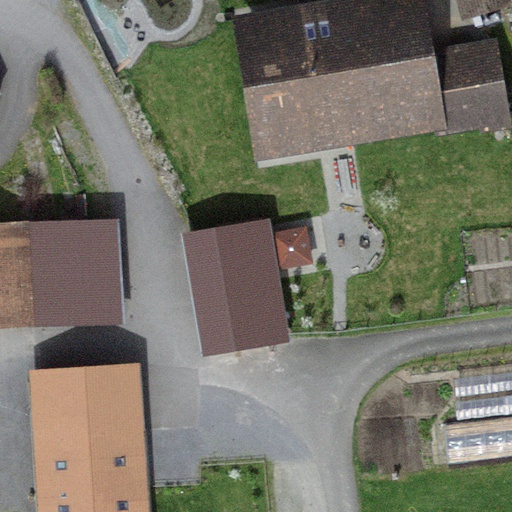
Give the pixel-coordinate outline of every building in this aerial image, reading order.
[(416,0),(251,0),(214,6),(239,157),(498,114),(486,41),(425,51),(416,0)] [(449,0),(457,29),(505,17),(500,0),(449,0)] [(511,0),(500,0),(505,17),(511,35),(511,0)] [(0,320),(22,319),(15,216),(0,216),(0,320)] [(256,222),(178,235),(192,318),(223,313),(228,342),(275,334),(256,222)] [(184,443),(190,365),(23,352),(10,511),(75,511),(81,435),(184,443)] [(456,458),(511,447),(511,415),(450,427),(456,458)]
